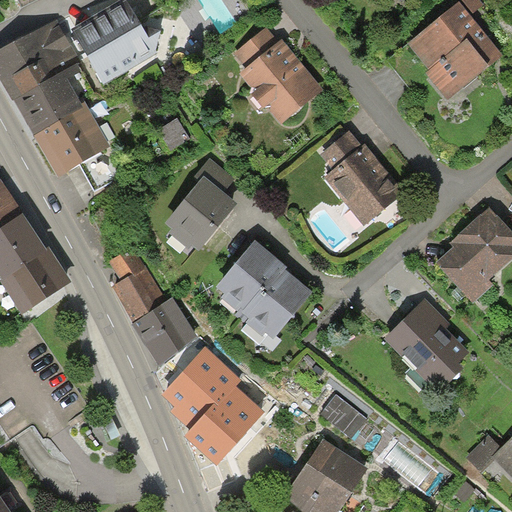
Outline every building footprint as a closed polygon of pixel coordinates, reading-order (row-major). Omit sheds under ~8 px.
[(126,0),(123,0),(72,30),(103,85),(158,53),(126,0)] [(456,0),(459,3),(470,16),(483,5),(479,0),(456,0)] [(425,73),(448,101),(503,57),(470,16),(459,3),(407,44),(429,71),(425,73)] [(56,20),(0,52),(0,80),(13,102),(14,101),(67,71),(81,62),(56,20)] [(265,29),(235,51),(245,64),(240,68),(256,89),(248,95),(258,107),(267,101),(282,121),(319,93),(277,38),(273,40),(265,29)] [(67,71),(14,101),(35,138),(84,110),(81,104),(84,102),(67,71)] [(84,110),(35,138),(59,181),(82,168),(95,191),(125,174),(84,102),(81,104),(84,110)] [(177,117),(160,127),(171,147),(188,137),(177,117)] [(358,144),(347,130),(322,150),(334,166),(323,175),(362,225),(401,193),(360,142),(358,144)] [(234,180),(209,159),(196,174),(202,180),(164,225),(171,231),(168,235),(189,252),(192,248),(199,254),(239,207),(223,192),(234,180)] [(0,183),(0,266),(38,241),(0,183)] [(461,240),(441,256),(474,298),(491,284),(483,273),(511,249),(511,239),(487,209),(456,234),(461,240)] [(64,280),(38,241),(0,266),(0,272),(23,307),(64,280)] [(256,242),(217,289),(225,295),(222,299),(237,312),(241,308),(244,311),(263,289),(268,294),(287,271),(288,270),(256,242)] [(132,247),(109,261),(122,281),(144,267),(132,247)] [(122,281),(113,287),(131,317),(163,297),(144,267),(122,281)] [(312,292),(287,271),(268,294),(263,289),(244,311),(241,308),(237,312),(235,315),(262,337),(266,332),(273,338),(312,292)] [(168,294),(163,297),(131,317),(157,357),(193,335),(168,294)] [(464,353),(420,305),(387,336),(431,383),(464,353)] [(163,398),(175,409),(171,412),(192,431),(185,439),(216,468),(262,418),(241,399),(239,402),(227,391),(224,394),(193,365),(163,398)] [(336,394),(320,415),(352,440),(368,420),(336,394)] [(511,441),(499,455),(495,459),(511,474),(511,441)] [(337,511),(366,471),(325,442),(285,499),(302,511),(337,511)] [(495,459),(499,455),(488,444),(468,464),(479,475),(495,459)]
